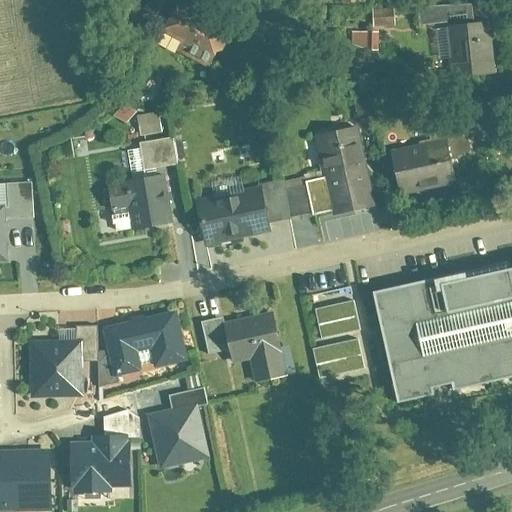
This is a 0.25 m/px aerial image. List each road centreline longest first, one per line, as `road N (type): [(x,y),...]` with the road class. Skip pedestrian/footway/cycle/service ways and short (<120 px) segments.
road 1 (residential): [(511,219),(261,266),(158,296),(16,305),(13,438)]
road 2 (tertiary): [(376,511),(511,469)]
